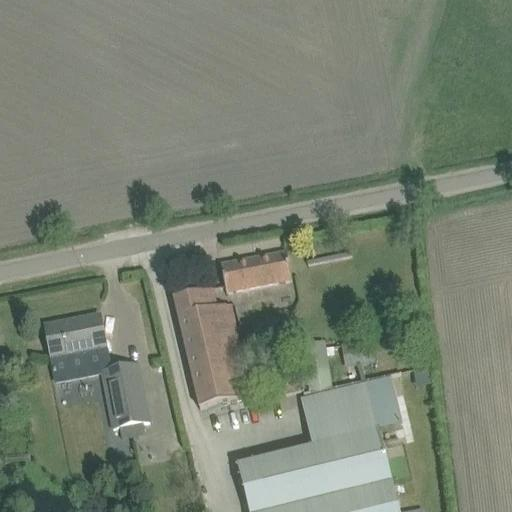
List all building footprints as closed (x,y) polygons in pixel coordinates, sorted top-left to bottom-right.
[(221,267),(224,286),(226,295),(292,282),(286,254),(221,267)] [(174,301),(202,411),(248,400),(225,308),(216,311),(211,292),(174,301)] [(45,329),(49,348),(52,363),(107,352),(100,318),(45,329)] [(341,347),(345,370),(373,365),(369,342),(341,347)] [(304,353),(297,354),(303,392),(310,390),(311,396),(332,392),(325,345),(303,348),(304,353)] [(101,371),(112,431),(150,424),(140,364),(101,371)] [(54,386),(59,404),(79,399),(74,381),(54,386)] [(398,511),(369,391),(326,401),(303,407),(313,449),(237,468),(248,511),(398,511)]
